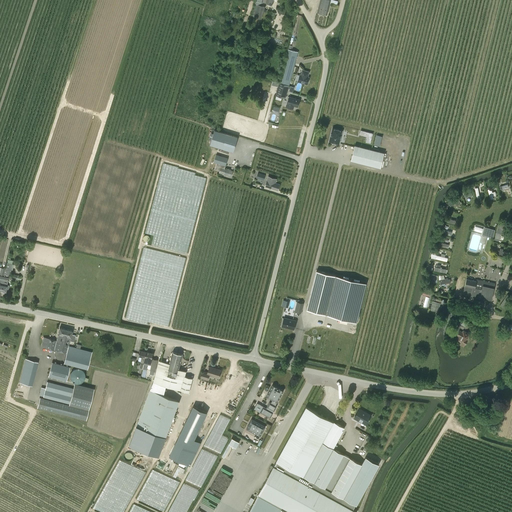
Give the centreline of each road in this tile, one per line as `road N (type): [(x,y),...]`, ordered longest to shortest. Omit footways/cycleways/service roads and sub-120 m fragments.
road 1 (unclassified): [(253,359),(324,77),(318,36)]
road 2 (tertiary): [(253,359),(410,392),(455,394),(511,381)]
road 3 (tertiary): [(0,306),(253,359)]
